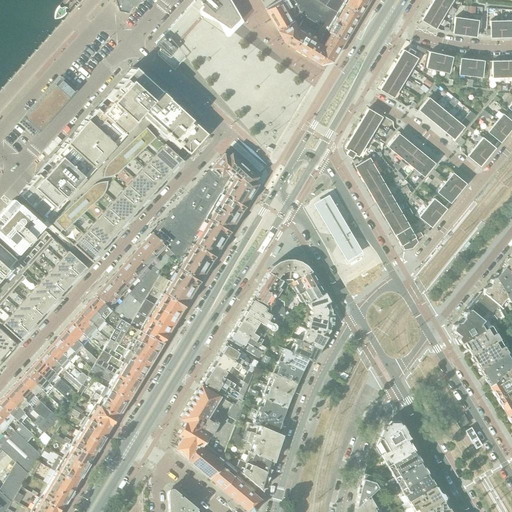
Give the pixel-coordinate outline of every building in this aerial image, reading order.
[(181,41),(201,19),(205,14),(221,24),(227,28),(228,29),(229,29),(230,29),(231,29),(232,29),(233,28),(234,26),(239,21),(241,19),(238,13),(230,0),(196,0),(195,2),(194,1),(164,35),(163,34),(163,35),(155,43),(159,47),(160,48),(157,51),(157,52),(157,53),(157,54),(157,55),(158,55),(158,56),(169,66),(174,70),(175,69),(185,58),(178,49),(177,49),(178,48),(178,47),(177,47),(177,46),(176,46),(181,41)] [(272,20),(293,7),(296,5),(293,0),(280,0),(266,9),(272,20)] [(293,0),(296,5),(300,12),(302,14),(313,21),(320,25),(325,29),(334,15),(343,2),(340,0),(293,0)] [(340,0),(343,2),(360,13),(367,0),(340,0)] [(441,18),(447,8),(433,0),(428,10),(441,18)] [(447,8),(451,0),(433,0),(447,8)] [(330,31),(344,40),(352,26),(360,13),(343,2),(325,29),(330,31)] [(272,20),(278,30),(302,14),(300,12),(293,7),(272,20)] [(435,28),(441,18),(428,10),(422,20),(435,28)] [(284,41),(306,54),(314,43),(315,40),(301,32),(305,25),(309,28),(313,21),(302,14),(278,30),(284,41)] [(453,33),(464,35),(466,19),(455,17),(453,33)] [(466,19),(464,35),(475,36),(476,34),(480,35),(481,29),(476,29),(478,20),(466,19)] [(511,20),(501,21),(502,37),(511,36),(511,20)] [(490,37),(502,37),(501,21),(490,21),(490,30),(486,30),(486,35),(490,35),(490,37)] [(331,60),(344,40),(330,31),(321,46),(318,44),(317,45),(314,43),(306,54),(320,63),(331,60)] [(429,56),(430,52),(426,50),(418,46),(416,50),(427,54),(426,56),(429,56)] [(397,60),(411,68),(417,58),(418,54),(415,52),(410,49),(407,52),(403,50),(397,60)] [(437,70),(441,54),(430,52),(429,56),(426,67),(428,68),(437,70)] [(441,54),(437,70),(448,72),(452,57),(441,54)] [(458,74),(470,75),(472,60),(461,58),(458,74)] [(405,77),(411,68),(397,60),(392,69),(405,77)] [(472,60),(470,75),(481,76),(483,61),(472,60)] [(492,77),(504,77),(504,61),(492,61),(492,77)] [(90,263),(205,135),(189,120),(188,120),(165,99),(131,68),(112,90),(95,110),(94,109),(73,133),(54,155),(54,154),(35,176),(16,197),(90,263)] [(399,87),(405,77),(392,69),(386,79),(399,87)] [(39,133),(76,92),(60,77),(23,119),(39,133)] [(393,97),(399,87),(386,79),(380,89),(393,97)] [(432,84),(426,79),(424,83),(429,87),(432,84)] [(419,110),(427,117),(437,104),(429,97),(428,99),(419,110)] [(450,107),(456,99),(453,97),(447,105),(450,107)] [(416,104),(409,98),(404,105),(406,106),(410,105),(413,108),(416,104)] [(456,99),(450,107),(453,109),(459,102),(456,99)] [(427,117),(436,124),(446,112),(437,104),(427,117)] [(362,119),(376,126),(381,117),(381,116),(368,109),(362,119)] [(454,119),(444,131),(453,139),(463,127),(465,128),(475,116),(470,111),(460,123),(454,119)] [(436,124),(444,131),(454,119),(446,112),(436,124)] [(495,123),(507,133),(511,126),(511,121),(502,114),(495,123)] [(362,119),(356,128),(370,136),(375,127),(376,126),(362,119)] [(500,141),(507,133),(495,123),(488,131),(500,141)] [(364,146),(370,136),(356,128),(350,138),(364,146)] [(388,146),(397,154),(407,142),(398,135),(388,146)] [(474,147),(487,157),(494,148),(482,137),(474,147)] [(358,155),(364,146),(350,138),(345,148),(348,150),(346,154),(352,157),(354,153),(358,155)] [(460,147),(465,141),(461,138),(456,143),(460,147)] [(406,161),(416,149),(407,142),(397,154),(406,161)] [(480,165),(487,157),(474,147),(468,155),(473,160),(480,165)] [(406,161),(415,168),(425,156),(416,149),(406,161)] [(125,263),(87,305),(115,330),(121,320),(125,323),(133,328),(160,344),(168,332),(170,328),(175,319),(180,310),(182,307),(185,303),(190,295),(190,294),(200,279),(210,261),(212,257),(224,238),(255,186),(251,182),(254,178),(241,166),(230,157),(229,155),(226,159),(222,156),(221,157),(220,157),(177,205),(125,263)] [(425,156),(415,168),(423,175),(428,170),(433,163),(425,156)] [(361,176),(374,168),(369,159),(355,166),(361,176)] [(400,167),(404,164),(401,161),(398,165),(395,163),(393,166),(397,171),(400,167)] [(380,178),(374,168),(361,176),(367,186),(380,178)] [(445,182),(457,192),(464,184),(464,183),(453,174),(452,174),(445,182)] [(386,188),(380,178),(367,186),(372,196),(386,188)] [(414,189),(422,180),(419,178),(411,187),(414,189)] [(426,187),(431,180),(428,178),(423,185),(426,187)] [(450,201),(457,192),(445,182),(437,191),(450,201)] [(372,196),(378,206),(391,198),(386,188),(372,196)] [(326,195),(310,204),(343,261),(359,252),(352,239),(340,246),(332,233),(344,226),(326,195)] [(397,207),(391,198),(378,206),(384,215),(397,207)] [(428,205),(426,208),(428,209),(438,217),(446,208),(445,208),(433,198),(428,205)] [(11,201),(0,213),(0,242),(4,246),(16,257),(41,230),(42,229),(11,201)] [(389,224),(402,217),(397,208),(397,207),(384,215),(389,224)] [(431,226),(438,217),(428,209),(426,208),(418,216),(431,226)] [(408,226),(402,217),(389,224),(395,234),(408,226)] [(352,239),(344,226),(332,233),(340,246),(352,239)] [(414,236),(408,226),(395,234),(401,244),(414,237),(414,236)] [(84,268),(44,232),(19,259),(16,263),(0,248),(0,325),(18,342),(84,268)] [(414,237),(401,244),(404,249),(412,248),(417,242),(416,240),(423,236),(420,232),(414,236),(414,237)] [(511,261),(508,259),(505,262),(507,263),(503,269),(511,276),(511,261)] [(285,271),(288,260),(284,260),(277,262),(271,267),(267,272),(276,277),(279,273),(285,271)] [(299,274),(301,277),(310,272),(309,272),(305,266),(298,262),(291,260),(288,260),(285,271),(286,273),(293,273),(294,272),(299,274)] [(506,299),(507,301),(511,296),(511,295),(511,276),(503,269),(498,275),(496,273),(493,277),(494,278),(506,299)] [(266,273),(260,283),(266,286),(264,288),(269,291),(268,293),(276,297),(282,287),(280,286),(282,282),(283,281),(276,277),(267,272),(266,273)] [(295,296),(316,284),(310,272),(301,277),(291,283),(293,286),(291,288),(295,296)] [(483,293),(480,292),(498,306),(500,311),(508,302),(507,301),(506,299),(494,278),(490,280),(489,284),(489,285),(483,293)] [(270,307),(276,297),(268,293),(269,291),(264,288),(266,286),(260,283),(252,297),(270,307)] [(306,304),(306,305),(323,295),(322,293),(316,284),(295,296),(300,303),(302,302),(304,305),(306,304)] [(504,318),(500,312),(500,311),(498,306),(480,292),(466,309),(468,311),(463,313),(462,318),(477,329),(479,333),(485,329),(490,326),(486,320),(491,314),(497,322),(504,318)] [(306,327),(324,337),(328,333),(329,330),(329,326),(331,325),(332,315),(331,311),(330,308),(327,305),(326,302),(327,302),(323,295),(306,305),(310,311),(306,327)] [(245,308),(278,328),(281,323),(274,319),(264,313),(266,309),(268,311),(270,307),(252,297),(245,308)] [(87,305),(79,314),(96,330),(108,341),(115,330),(87,305)] [(278,328),(245,308),(238,319),(265,334),(271,338),(278,328)] [(79,314),(71,323),(87,339),(98,348),(105,341),(107,343),(108,341),(96,330),(79,314)] [(462,343),(479,333),(477,329),(462,318),(462,319),(459,323),(458,323),(457,323),(453,325),(453,326),(451,331),(456,336),(453,339),(457,346),(462,343)] [(262,339),(265,334),(238,319),(232,330),(264,349),(267,343),(262,339)] [(121,320),(115,330),(155,353),(160,344),(133,328),(125,323),(121,320)] [(71,323),(63,331),(81,346),(87,339),(71,323)] [(296,326),(290,337),(293,339),(295,335),(297,335),(301,328),(296,326)] [(470,356),(498,340),(507,335),(505,332),(497,338),(490,326),(485,329),(479,333),(462,343),(462,346),(464,349),(467,350),(470,356)] [(299,339),(318,349),(325,338),(324,337),(306,327),(306,329),(305,329),(299,339)] [(107,343),(101,352),(141,375),(148,364),(155,353),(115,330),(108,341),(107,343)] [(264,349),(232,330),(226,340),(241,350),(242,350),(258,359),(264,349)] [(15,345),(0,331),(0,352),(5,357),(9,352),(9,353),(15,346),(15,345)] [(63,331),(57,338),(86,364),(91,369),(93,365),(96,360),(81,346),(63,331)] [(57,338),(50,346),(87,377),(89,372),(91,369),(86,364),(57,338)] [(317,351),(318,349),(299,339),(298,341),(294,339),(289,350),(306,360),(311,362),(317,351)] [(511,346),(504,351),(498,340),(470,356),(469,359),(472,363),(474,363),(474,364),(475,363),(478,369),(505,353),(506,353),(511,349),(511,346)] [(217,354),(243,370),(245,367),(253,372),(254,368),(249,366),(242,361),(245,356),(246,355),(239,351),(239,352),(224,343),(217,354)] [(306,360),(289,350),(288,351),(283,349),(269,343),(268,345),(277,349),(276,351),(281,353),(277,361),(300,372),(301,370),(303,370),(304,367),(303,365),(306,360)] [(50,346),(44,353),(65,371),(67,373),(81,386),(87,377),(50,346)] [(91,369),(89,372),(91,374),(92,372),(95,374),(108,382),(105,388),(104,388),(126,402),(132,391),(133,389),(141,375),(101,352),(96,360),(93,365),(91,369)] [(44,353),(38,360),(55,375),(58,379),(65,371),(44,353)] [(488,386),(510,366),(511,367),(511,364),(506,353),(505,353),(478,369),(478,370),(477,372),(480,376),(482,377),(488,386)] [(241,374),(243,370),(217,354),(211,365),(226,374),(230,367),(241,374)] [(38,360),(30,368),(54,389),(64,398),(66,399),(72,391),(58,379),(55,375),(38,360)] [(297,380),(300,372),(277,361),(275,366),(271,374),(295,384),(297,380)] [(350,370),(352,366),(349,365),(344,362),(341,368),(344,370),(343,371),(342,372),(347,375),(350,370)] [(223,378),(226,374),(211,365),(204,375),(231,391),(234,385),(223,378)] [(495,398),(511,388),(511,371),(509,367),(510,366),(488,386),(495,398)] [(30,368),(23,375),(45,394),(48,396),(54,389),(30,368)] [(244,383),(247,385),(252,374),(248,371),(241,382),(244,383)] [(67,373),(63,378),(77,392),(81,386),(67,373)] [(292,390),(295,384),(271,374),(269,378),(266,386),(289,396),(290,395),(291,394),(293,391),(292,390)] [(343,383),(347,377),(346,377),(341,374),(337,380),(338,380),(343,383)] [(23,375),(17,383),(34,398),(38,402),(45,394),(23,375)] [(228,395),(231,391),(204,375),(198,386),(219,398),(219,397),(223,391),(228,395)] [(90,379),(85,388),(93,393),(98,396),(121,410),(121,409),(126,402),(104,388),(105,388),(90,379)] [(17,383),(10,390),(28,406),(42,419),(43,420),(37,427),(44,434),(44,433),(57,419),(56,418),(52,415),(49,412),(42,405),(38,402),(34,398),(17,383)] [(243,397),(247,385),(244,383),(237,394),(238,394),(243,397)] [(77,392),(76,394),(80,397),(85,388),(81,386),(77,392)] [(173,450),(208,479),(224,460),(204,443),(208,437),(209,437),(216,426),(211,422),(217,412),(212,409),(219,398),(198,386),(178,419),(178,420),(183,423),(175,436),(180,439),(173,450)] [(288,398),(289,396),(266,386),(261,399),(284,408),(286,403),(288,402),(289,399),(288,398)] [(511,388),(495,398),(503,411),(511,405),(511,388)] [(10,390),(4,397),(21,413),(28,406),(10,390)] [(93,393),(88,401),(94,405),(115,418),(121,410),(98,396),(93,393)] [(4,397),(0,401),(0,406),(15,420),(19,424),(26,417),(21,413),(4,397)] [(64,398),(57,405),(65,413),(68,407),(70,404),(66,399),(64,398)] [(256,411),(280,421),(282,415),(284,409),(284,408),(261,399),(256,411)] [(237,400),(234,406),(240,410),(242,405),(244,402),(241,400),(240,402),(237,400)] [(79,431),(78,432),(100,445),(103,438),(102,437),(105,432),(106,430),(107,429),(110,424),(112,425),(115,418),(94,405),(86,418),(84,417),(79,425),(82,426),(79,431)] [(240,410),(234,406),(232,405),(229,410),(235,413),(239,415),(241,410),(240,410)] [(510,424),(511,423),(511,405),(503,411),(510,424)] [(0,406),(0,419),(26,442),(32,435),(17,422),(15,420),(0,406)] [(72,410),(79,414),(81,415),(83,412),(74,406),(72,410),(72,409),(72,410)] [(79,414),(72,410),(69,414),(77,418),(79,414)] [(232,419),(235,413),(229,410),(225,416),(232,419)] [(253,425),(259,427),(275,434),(277,428),(279,428),(280,425),(279,423),(279,422),(280,421),(256,411),(252,424),(253,425)] [(468,424),(463,415),(454,420),(459,429),(468,424)] [(0,419),(0,432),(35,463),(36,461),(40,455),(26,442),(0,419)] [(378,455),(406,440),(407,439),(400,427),(398,424),(395,422),(392,422),(388,423),(385,425),(383,427),(377,438),(373,448),(378,455)] [(470,426),(464,430),(474,447),(480,444),(470,426)] [(250,432),(248,438),(276,450),(280,436),(275,434),(259,427),(256,434),(250,432)] [(0,432),(0,449),(2,451),(6,454),(12,460),(17,464),(28,475),(29,473),(29,472),(35,463),(0,432)] [(63,458),(62,459),(83,472),(87,465),(86,464),(89,459),(90,458),(91,455),(93,452),(94,450),(96,451),(100,445),(78,432),(71,445),(70,446),(63,458)] [(65,442),(53,435),(51,438),(63,446),(65,442)] [(275,453),(276,450),(248,438),(247,441),(241,440),(239,447),(241,448),(241,449),(272,462),(275,453)] [(383,460),(386,466),(412,451),(413,448),(411,445),(408,444),(406,440),(378,455),(368,461),(367,465),(369,466),(370,463),(374,461),(375,462),(376,460),(377,459),(379,462),(383,460)] [(271,466),(272,462),(241,449),(240,450),(245,452),(244,454),(247,456),(243,463),(245,463),(245,464),(268,474),(271,466)] [(393,478),(419,462),(420,460),(418,456),(415,456),(412,451),(386,466),(375,472),(377,475),(388,469),(393,478)] [(0,472),(5,468),(12,460),(6,454),(0,460),(0,472)] [(49,480),(46,484),(47,485),(46,486),(67,498),(71,491),(70,490),(73,485),(74,484),(75,482),(78,477),(80,478),(83,472),(62,459),(63,458),(58,455),(50,469),(55,472),(50,480),(49,480)] [(263,492),(240,473),(225,460),(224,460),(208,479),(246,511),(253,511),(262,502),(258,499),(263,493),(263,492)] [(35,463),(29,472),(33,475),(40,463),(36,461),(35,463)] [(400,489),(426,474),(427,472),(425,468),(422,467),(419,462),(393,478),(383,484),(385,486),(395,480),(400,489)] [(17,464),(0,491),(0,492),(11,503),(12,500),(20,487),(28,475),(17,464)] [(263,492),(268,474),(245,464),(242,470),(242,469),(240,473),(263,492)] [(402,492),(407,501),(428,489),(433,486),(434,483),(431,480),(429,479),(426,474),(400,489),(400,490),(395,492),(397,495),(402,492)] [(359,486),(375,490),(376,489),(369,477),(363,475),(362,479),(359,486)] [(33,505),(30,511),(31,511),(32,511),(56,511),(57,511),(58,511),(59,509),(62,503),(64,504),(67,498),(46,486),(39,498),(38,499),(35,506),(33,505)] [(369,495),(375,490),(359,486),(357,494),(354,509),(369,495)] [(411,511),(415,510),(416,511),(422,511),(428,509),(442,500),(442,498),(440,495),(438,494),(433,486),(428,489),(407,501),(400,505),(404,511),(403,511),(411,511)] [(193,511),(194,509),(173,492),(172,491),(170,491),(168,492),(167,494),(167,495),(167,511),(193,511)] [(0,511),(5,511),(7,509),(11,503),(0,492),(0,511)] [(18,504),(23,496),(17,493),(13,501),(18,504)] [(377,511),(376,509),(377,508),(369,495),(354,509),(353,511),(377,511)] [(450,511),(449,510),(447,510),(442,501),(442,500),(428,509),(422,511),(450,511)]
